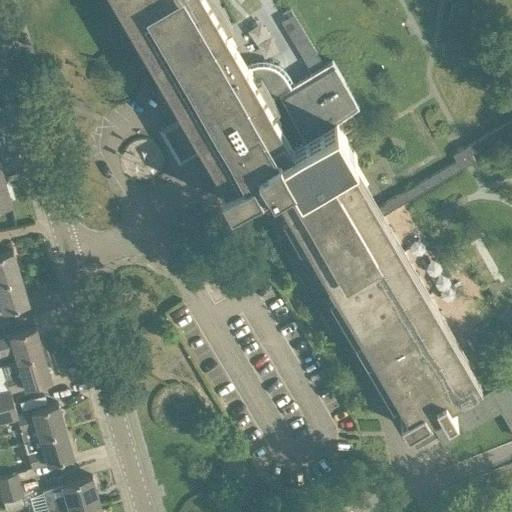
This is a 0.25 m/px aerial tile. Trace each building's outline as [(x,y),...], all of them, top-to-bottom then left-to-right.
[(477,377),(382,215),(377,207),(347,156),(354,152),(342,132),(357,123),(350,110),(358,105),(332,61),(323,66),(294,83),(285,69),(281,65),(276,62),(270,60),(263,59),(257,59),(251,61),(244,64),(222,27),(206,0),(125,0),(155,49),(209,143),(200,148),(222,185),(219,187),(220,187),(229,204),(249,192),(268,181),(313,255),(407,411),(399,416),(400,417),(406,428),(415,424),(425,440),(438,432),(443,442),(501,408),(511,427),(511,395),(504,382),(483,395),(476,383),(479,381),(477,377)] [(235,0),(247,17),(256,30),(267,23),(251,0),(235,0)] [(312,68),(324,61),(298,11),(286,17),(312,68)] [(511,119),(452,155),(456,161),(377,207),(382,215),(475,161),(471,155),(511,130),(511,119)] [(0,205),(11,203),(3,176),(0,176),(0,205)] [(0,282),(20,277),(12,250),(0,253),(0,282)] [(20,277),(0,282),(0,311),(28,303),(20,277)] [(16,361),(43,353),(35,326),(0,336),(0,354),(14,351),(16,361)] [(43,353),(16,361),(17,361),(2,365),(9,392),(51,379),(43,353)] [(0,406),(12,403),(8,392),(0,394),(0,406)] [(24,441),(65,429),(57,402),(16,415),(20,428),(19,428),(23,441),(24,441)] [(0,419),(16,415),(12,403),(0,406),(0,419)] [(24,441),(23,441),(22,442),(26,453),(27,453),(32,468),(73,456),(65,429),(24,441)] [(0,487),(20,482),(18,472),(0,477),(0,487)] [(49,511),(64,511),(99,502),(91,475),(42,490),(48,509),(49,509),(49,511)] [(20,482),(0,487),(0,493),(2,500),(24,494),(20,482)] [(102,511),(99,502),(64,511),(102,511)]
